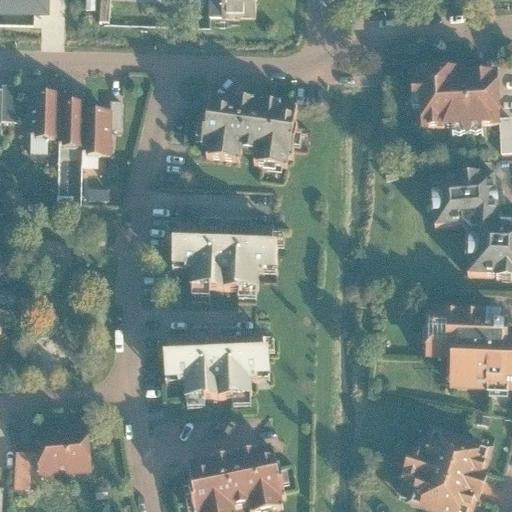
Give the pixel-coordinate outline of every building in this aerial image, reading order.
[(47,0),(0,0),(0,14),(47,15),(47,0)] [(256,24),(256,0),(223,0),(223,23),(256,24)] [(431,75),(412,76),(413,100),(421,99),(422,112),(423,132),(452,130),(482,128),(499,127),(499,122),(498,98),(498,96),(497,96),(496,78),(494,78),(494,77),(493,77),(493,78),(468,79),(467,79),(458,79),(458,74),(432,75),(431,75)] [(17,125),(17,90),(3,90),(3,94),(3,125),(17,125)] [(60,97),(29,97),(28,138),(34,138),(34,143),(59,143),(60,105),(60,97)] [(299,110),(209,97),(201,150),(208,152),(207,162),(241,166),(248,154),(255,168),(289,171),(290,163),(294,163),(299,110)] [(86,106),(60,105),(59,143),(59,152),(85,151),(86,114),(86,106)] [(113,114),(86,114),(85,151),(85,160),(112,161),(113,114)] [(456,229),(461,234),(498,222),(495,219),(493,179),(428,184),(430,232),(456,229)] [(463,280),(511,282),(511,226),(503,226),(498,222),(461,234),(465,237),(463,280)] [(277,234),(181,231),(179,273),(192,273),(191,293),(261,294),(261,277),(276,277),(277,234)] [(433,315),(431,359),(456,361),(455,391),(511,393),(511,337),(505,337),(505,329),(500,329),(501,318),(497,317),(496,317),(488,317),(487,317),(451,316),(443,315),(433,315)] [(253,386),(272,385),(271,343),(166,346),(167,386),(186,386),(187,406),(254,404),(253,386)] [(93,478),(88,431),(36,436),(41,483),(93,478)] [(412,455),(405,482),(417,486),(411,505),(410,507),(424,511),(471,511),(474,504),(478,505),(481,497),(478,495),(481,486),(484,487),(487,478),(483,477),(490,455),(475,450),(448,441),(448,442),(433,437),(432,440),(426,459),(414,455),(412,455)] [(274,453),(189,470),(196,511),(284,511),(282,504),(286,504),(274,453)] [(30,495),(32,457),(17,457),(15,494),(30,495)]
